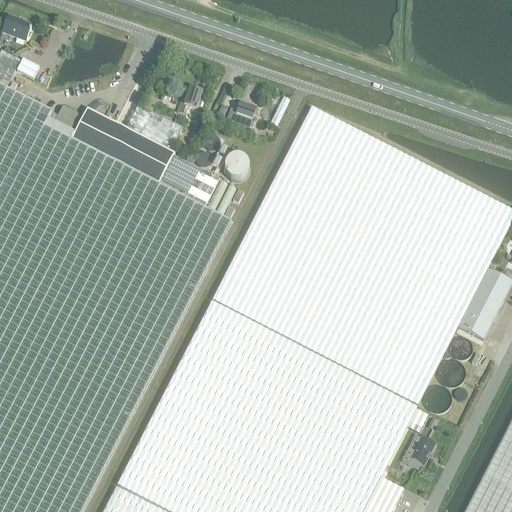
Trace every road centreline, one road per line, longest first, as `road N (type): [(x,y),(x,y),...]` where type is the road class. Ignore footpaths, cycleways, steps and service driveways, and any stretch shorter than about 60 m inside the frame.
road 1 (unclassified): [(511,156),(44,0)]
road 2 (primary): [(511,130),(135,0)]
road 3 (unclassified): [(426,511),(511,343)]
